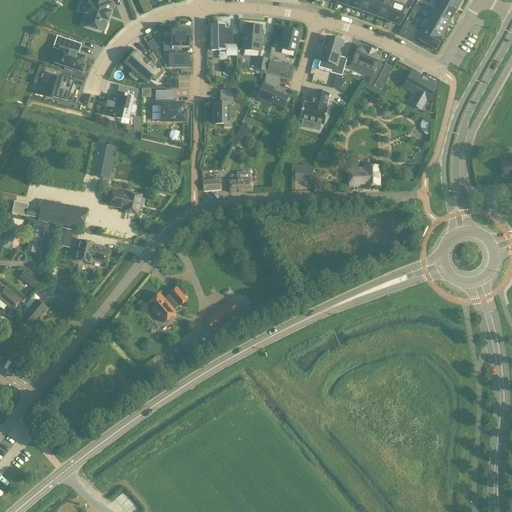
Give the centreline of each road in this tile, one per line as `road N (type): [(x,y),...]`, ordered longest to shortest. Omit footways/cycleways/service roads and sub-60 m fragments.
road 1 (unclassified): [(0,435),(194,207),(394,195)]
road 2 (tertiary): [(18,511),(152,408),(256,344),(379,288)]
road 3 (tertiary): [(511,15),(449,136),(444,175),(454,233)]
road 4 (tertiary): [(501,511),(505,377),(482,280)]
road 5 (tertiary): [(471,284),(497,394),(491,511)]
road 6 (tertiary): [(472,230),(454,171),(457,143),(511,34)]
road 7 (residential): [(93,89),(106,59),(133,33),(198,10)]
road 8 (residential): [(314,20),(441,69)]
